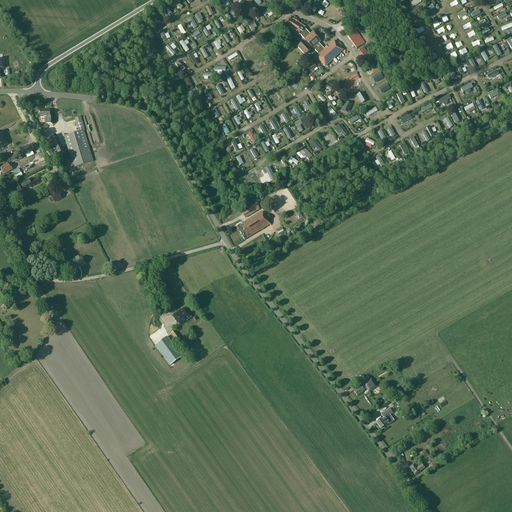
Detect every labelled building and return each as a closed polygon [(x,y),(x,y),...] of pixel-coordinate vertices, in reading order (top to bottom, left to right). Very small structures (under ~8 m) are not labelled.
[(210,16),(216,13),(211,5),(205,8),(210,16)] [(462,19),(464,22),(467,19),(465,17),(467,15),(465,12),(457,17),(460,21),(462,19)] [(506,16),(508,15),(506,12),(497,16),(500,23),(508,19),(506,16)] [(310,34),(304,28),(304,27),(292,20),(287,27),(299,35),(299,34),(305,41),(298,48),(305,55),(312,48),(319,55),(316,57),(325,66),(342,50),(334,41),(324,50),(318,43),(319,43),(311,34),(310,34)] [(484,20),(476,24),(478,28),(486,24),(485,23),(486,22),(484,20)] [(249,22),(251,32),(257,31),(255,21),(249,22)] [(511,28),(511,25),(511,23),(501,28),(503,32),(511,28)] [(241,26),(238,28),(242,36),(246,34),(241,26)] [(361,45),(364,42),(355,30),(352,33),(347,36),(356,48),(361,45)] [(194,40),(201,35),(198,32),(191,37),(194,40)] [(217,51),(223,48),(220,40),(214,43),(217,51)] [(183,41),(179,45),(186,52),(190,48),(183,41)] [(357,58),(363,66),(372,60),(363,47),(358,51),(361,55),(357,58)] [(485,63),(489,61),(484,51),(481,53),(485,63)] [(228,58),(230,62),(238,57),(236,53),(228,58)] [(182,72),(184,70),(178,63),(175,65),(182,72)] [(311,72),(314,70),(315,71),(317,69),(313,63),(310,65),(311,66),(308,68),(311,72)] [(268,81),(271,79),(269,75),(271,74),(269,70),(259,74),(263,81),(267,79),(268,81)] [(274,85),(276,83),(274,80),(266,85),(270,91),(276,88),(274,85)] [(287,84),(292,94),(295,92),(291,82),(287,84)] [(329,94),(333,92),(330,83),(325,85),(329,94)] [(221,96),(224,95),(219,85),(216,87),(221,96)] [(463,100),(468,98),(465,90),(460,93),(463,100)] [(495,102),(499,100),(495,91),(491,93),(495,102)] [(396,95),(401,104),(405,102),(400,93),(396,95)] [(208,94),(205,96),(211,105),(214,103),(208,94)] [(440,104),(450,100),(448,95),(438,100),(440,104)] [(320,96),(318,99),(324,106),(327,103),(320,96)] [(331,97),(327,100),(334,108),(337,106),(331,97)] [(483,98),(476,102),(478,107),(485,104),(483,98)] [(266,109),(264,104),(261,105),(260,104),(255,106),(257,112),(266,109)] [(349,111),(349,112),(353,110),(349,104),(343,108),(346,113),(349,111)] [(466,113),(475,111),(473,104),(464,107),(466,113)] [(420,109),(422,114),(431,110),(429,105),(420,109)] [(368,118),(378,114),(376,108),(366,112),(368,118)] [(292,120),(297,118),(298,120),(302,117),(297,109),(288,114),(292,120)] [(49,117),(49,110),(39,110),(39,117),(45,117),(45,124),(52,124),(52,117),(49,117)] [(330,110),(327,113),(333,118),(335,116),(330,110)] [(217,122),(221,119),(216,111),(212,114),(217,122)] [(459,111),(450,114),(453,120),(461,116),(459,111)] [(253,117),(252,113),(249,115),(247,112),(244,113),(248,122),(252,120),(251,118),(253,117)] [(411,115),(400,119),(402,124),(413,121),(411,115)] [(446,115),(440,118),(442,123),(448,121),(446,115)] [(74,119),(78,132),(64,137),(73,168),(94,162),(84,131),(85,130),(81,117),(74,119)] [(357,117),(348,122),(351,128),(360,122),(357,117)] [(222,128),(227,137),(230,136),(225,126),(222,128)] [(264,136),(262,133),(260,133),(258,130),(253,132),(257,140),(264,136)] [(343,130),(337,132),(339,138),(346,136),(343,130)] [(425,131),(421,133),(426,144),(430,142),(425,131)] [(378,134),(383,142),(387,140),(381,132),(378,134)] [(56,134),(46,139),(55,157),(65,152),(56,134)] [(365,143),(366,144),(365,147),(372,150),(375,143),(366,139),(365,143)] [(235,155),(239,154),(235,141),(231,143),(235,155)] [(266,156),(270,155),(268,151),(270,150),(268,144),(265,146),(264,144),(261,145),(266,156)] [(386,154),(390,161),(395,159),(391,152),(386,154)] [(289,161),(296,168),(299,165),(292,158),(289,161)] [(281,162),(275,165),(277,171),(284,168),(281,162)] [(9,166),(7,163),(0,167),(0,168),(4,175),(11,170),(13,169),(11,165),(9,166)] [(12,172),(16,179),(22,176),(18,169),(12,172)] [(265,173),(269,182),(273,180),(269,172),(265,173)] [(257,175),(250,177),(254,187),(260,185),(257,175)] [(37,178),(29,182),(28,179),(14,187),(17,194),(18,195),(19,196),(26,192),(24,189),(30,186),(31,188),(40,183),(37,178)] [(51,197),(54,203),(62,199),(58,193),(51,197)] [(251,208),(242,214),(245,218),(254,213),(251,208)] [(264,215),(264,216),(261,212),(236,227),(244,240),(270,225),(264,215)] [(81,258),(73,263),(74,263),(71,265),(74,270),(76,268),(77,268),(84,264),(81,258)] [(62,260),(54,265),(59,272),(66,267),(62,260)] [(8,295),(11,300),(22,294),(19,289),(8,295)] [(183,308),(181,310),(181,309),(171,316),(177,324),(177,323),(180,326),(186,321),(190,318),(183,308)] [(148,334),(152,340),(156,337),(153,331),(148,334)] [(174,331),(171,333),(176,341),(180,339),(174,331)] [(167,337),(155,345),(170,365),(181,356),(167,337)] [(366,381),(369,379),(367,376),(359,382),(361,385),(366,381)] [(363,385),(361,387),(360,387),(359,385),(357,387),(358,389),(353,392),(356,396),(364,391),(363,390),(366,389),(368,393),(376,387),(371,379),(367,382),(363,385)] [(389,409),(381,415),(383,419),(381,420),(376,423),(380,429),(385,426),(391,422),(387,417),(392,413),(389,409)] [(419,454),(424,460),(429,457),(424,450),(419,454)] [(415,463),(409,468),(414,475),(425,468),(422,464),(418,467),(415,463)]
